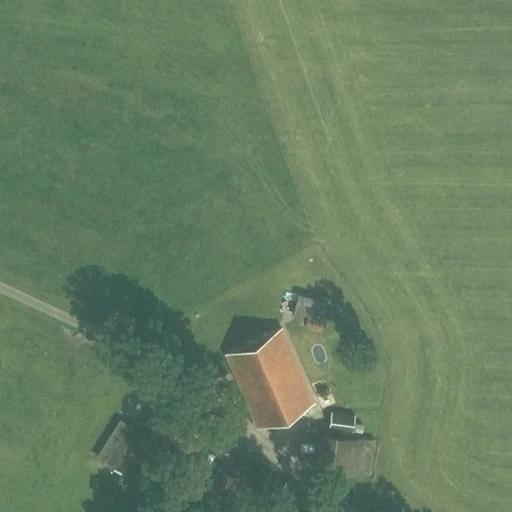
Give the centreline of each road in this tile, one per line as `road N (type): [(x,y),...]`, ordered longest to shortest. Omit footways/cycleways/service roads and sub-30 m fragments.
road 1 (residential): [(216,446),(224,409),(216,387),(0,283)]
road 2 (track): [(358,511),(216,446)]
